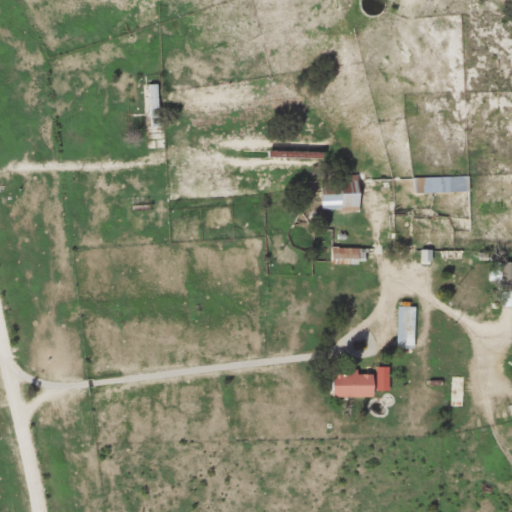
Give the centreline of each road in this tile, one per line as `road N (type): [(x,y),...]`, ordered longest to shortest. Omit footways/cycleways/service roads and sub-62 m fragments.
road 1 (track): [(0,178),(365,160),(380,180),(380,279),(355,333),(305,368),(236,388),(177,373),(14,403)]
road 2 (track): [(365,160),(360,61),(403,0)]
road 3 (track): [(34,511),(14,403),(0,380)]
road 4 (track): [(236,388),(239,511)]
